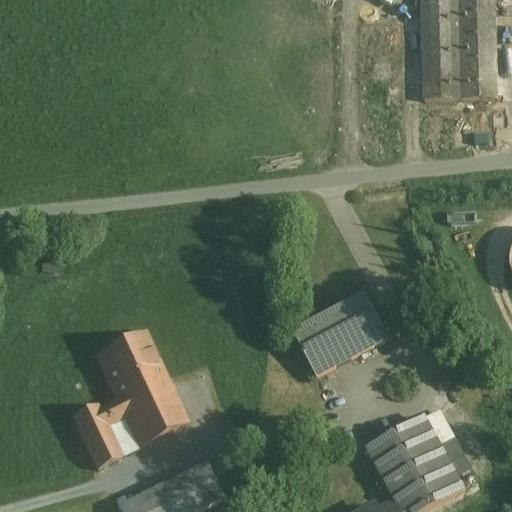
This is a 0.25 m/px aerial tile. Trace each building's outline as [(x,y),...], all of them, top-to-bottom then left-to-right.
[(459,0),(422,0),(425,105),(462,105),(459,0)] [(494,0),(459,0),(462,105),(497,104),(494,1),(494,0)] [(389,344),(366,300),(293,339),(318,381),(389,344)] [(116,405),(119,410),(168,386),(145,338),(96,362),(116,405)] [(189,429),(168,386),(119,410),(124,422),(139,454),(189,429)] [(116,405),(99,414),(106,430),(124,422),(119,410),(116,405)] [(122,463),(106,430),(99,414),(96,409),(72,422),(98,474),(122,463)] [(366,455),(395,508),(396,511),(441,511),(463,500),(421,423),(366,455)] [(205,511),(225,502),(206,466),(117,510),(118,511),(205,511)]
